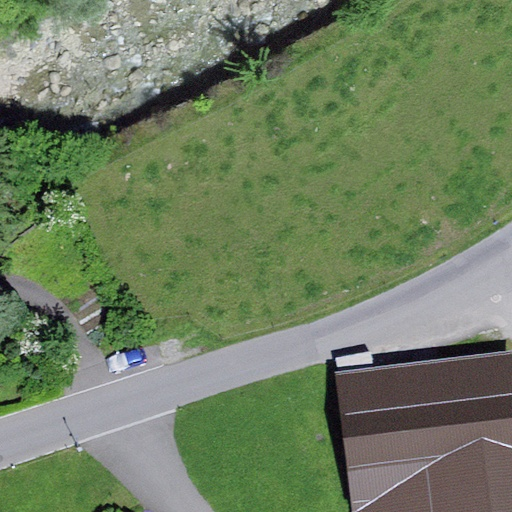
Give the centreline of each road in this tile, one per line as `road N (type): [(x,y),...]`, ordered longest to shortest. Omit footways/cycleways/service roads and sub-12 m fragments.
road 1 (residential): [(0,444),(330,341),(511,256)]
road 2 (track): [(183,511),(101,412)]
